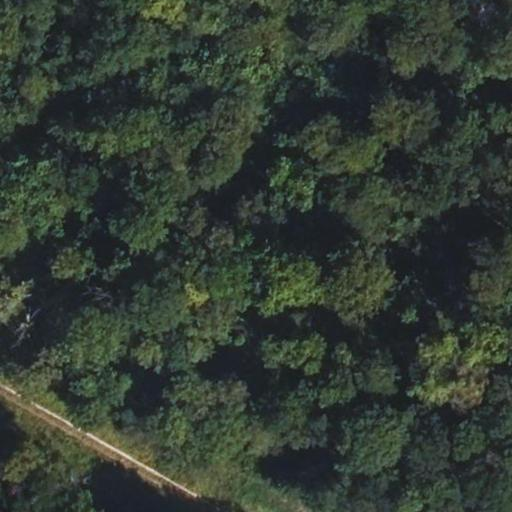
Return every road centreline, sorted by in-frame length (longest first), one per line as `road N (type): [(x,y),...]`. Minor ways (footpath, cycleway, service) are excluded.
road 1 (track): [(0,387),(209,511)]
road 2 (unknown): [(221,0),(0,95)]
